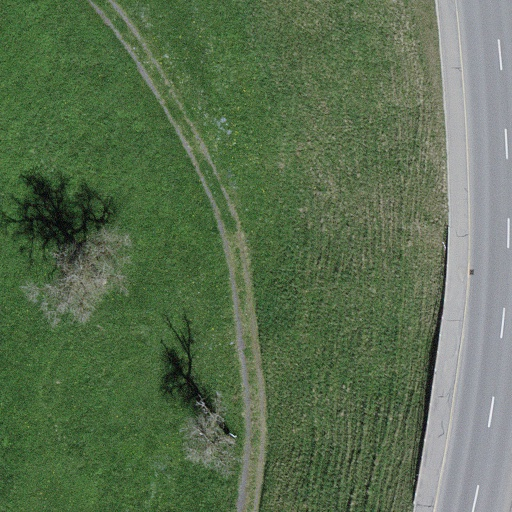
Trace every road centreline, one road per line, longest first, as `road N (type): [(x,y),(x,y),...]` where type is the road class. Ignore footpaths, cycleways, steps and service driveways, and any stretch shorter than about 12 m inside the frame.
road 1 (track): [(249,511),(257,407),(219,202),(106,0)]
road 2 (tertiary): [(472,511),(511,326),(503,0)]
